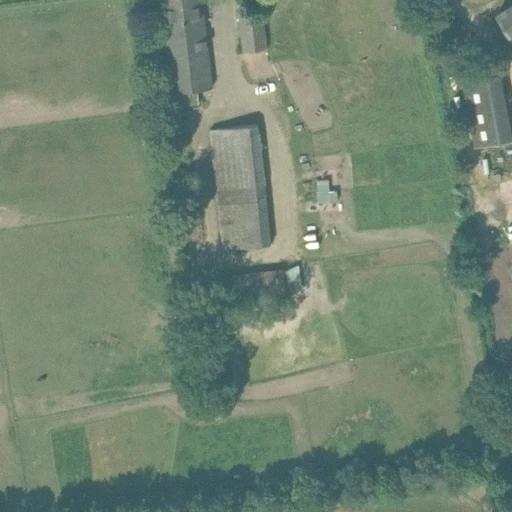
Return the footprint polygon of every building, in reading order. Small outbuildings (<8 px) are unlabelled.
[(164,0),(166,12),(176,105),(198,103),(196,89),(211,88),(202,9),(201,0),(164,0)] [(511,4),(496,14),(511,40),(511,4)] [(243,51),(267,49),(263,13),(239,16),(243,51)] [(479,145),(511,140),(511,106),(507,74),(469,79),(479,145)] [(265,183),(258,123),(209,128),(216,188),(265,183)]
